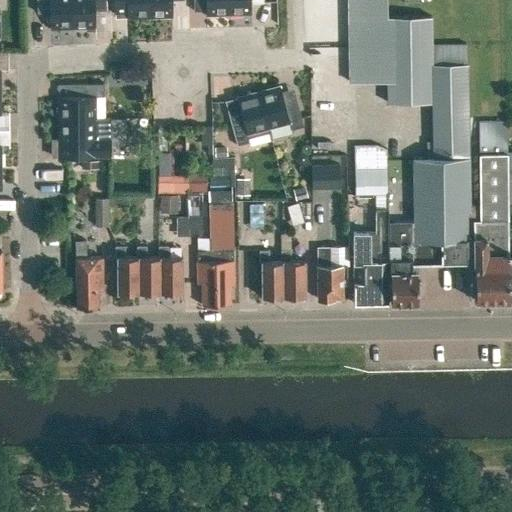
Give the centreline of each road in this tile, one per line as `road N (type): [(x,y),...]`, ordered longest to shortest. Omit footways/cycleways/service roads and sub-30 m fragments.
road 1 (residential): [(31,334),(30,65),(44,55),(287,56),(298,43),(296,0)]
road 2 (unclassified): [(511,475),(0,485)]
road 3 (secondary): [(511,328),(31,334)]
